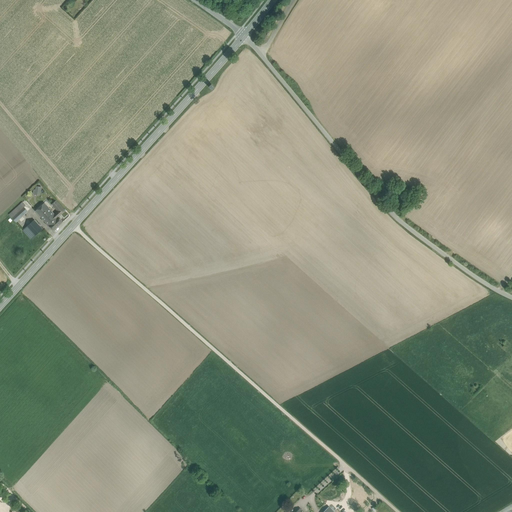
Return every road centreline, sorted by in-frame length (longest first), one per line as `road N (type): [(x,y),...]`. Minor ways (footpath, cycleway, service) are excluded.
road 1 (unclassified): [(73,226),(397,511)]
road 2 (unclassified): [(511,297),(402,222),(244,35)]
road 3 (secondary): [(244,35),(73,226)]
